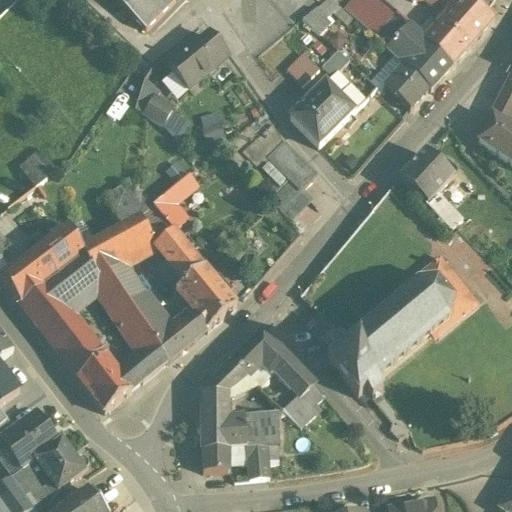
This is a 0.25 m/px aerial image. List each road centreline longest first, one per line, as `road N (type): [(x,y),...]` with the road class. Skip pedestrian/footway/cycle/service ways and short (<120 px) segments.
road 1 (residential): [(511,25),(254,312)]
road 2 (residential): [(176,511),(398,478)]
road 3 (residential): [(254,312),(390,456),(398,478)]
road 4 (tertiary): [(0,304),(85,421),(136,466)]
road 5 (residential): [(254,312),(180,387),(136,466)]
road 6 (residential): [(398,478),(467,465),(511,443)]
